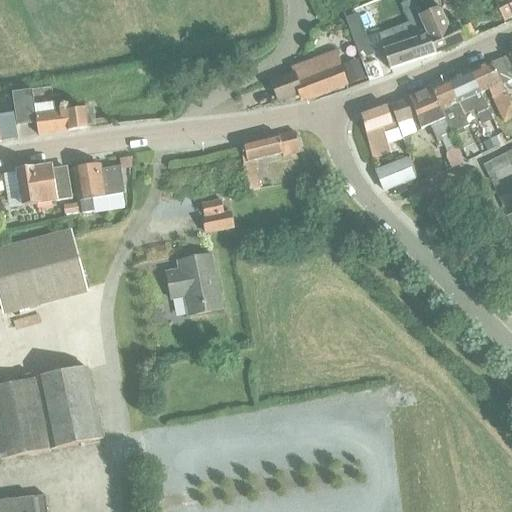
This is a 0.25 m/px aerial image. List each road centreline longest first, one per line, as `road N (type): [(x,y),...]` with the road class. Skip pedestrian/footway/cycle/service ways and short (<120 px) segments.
road 1 (track): [(190,132),(113,285),(121,511)]
road 2 (residential): [(511,347),(350,183),(324,112)]
road 3 (unclassified): [(324,112),(511,30)]
road 4 (unclassified): [(0,156),(190,132)]
road 5 (unclassified): [(190,132),(195,105),(281,63),(299,40)]
road 6 (unclassified): [(190,132),(324,112)]
